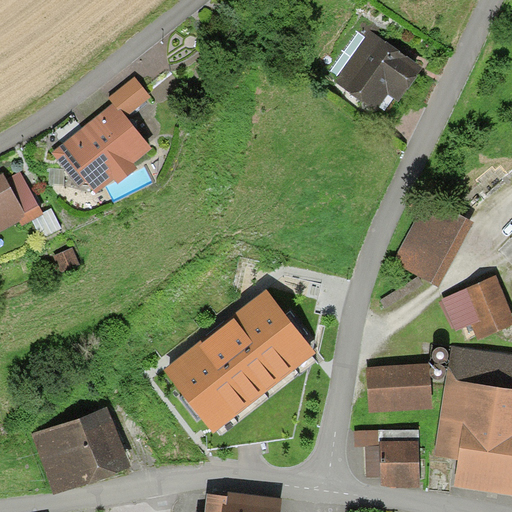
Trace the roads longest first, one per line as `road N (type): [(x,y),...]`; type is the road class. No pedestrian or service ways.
road 1 (residential): [(491,0),(356,296),(324,490)]
road 2 (unclassified): [(324,490),(229,481),(0,510)]
road 3 (residential): [(0,148),(58,112),(197,0)]
road 4 (unclassified): [(454,511),(324,490)]
